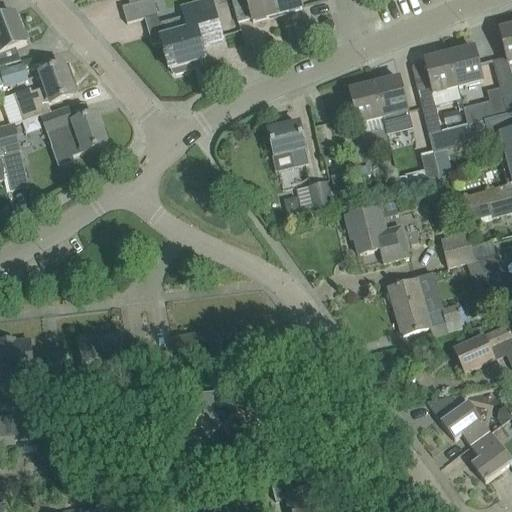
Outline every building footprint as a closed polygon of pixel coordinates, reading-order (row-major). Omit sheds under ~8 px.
[(145,21),(158,17),(152,0),(128,0),(130,7),(122,9),(127,26),(145,21)] [(230,0),(233,8),(238,25),(252,21),(253,24),(278,17),(272,0),(230,0)] [(272,0),(278,17),(302,10),(298,0),(272,0)] [(153,46),(162,44),(166,59),(164,60),(165,64),(167,64),(170,72),(172,72),(172,75),(176,77),(188,73),(190,70),(189,67),(205,62),(202,49),(223,43),(211,2),(182,10),(188,32),(163,39),(158,17),(145,21),(153,46)] [(0,22),(0,69),(6,68),(1,56),(26,46),(15,16),(0,22)] [(511,29),(500,32),(507,60),(508,66),(511,64),(511,29)] [(458,90),(483,84),(474,51),(449,57),(458,90)] [(433,96),(458,90),(449,57),(425,63),(433,96)] [(74,98),(68,83),(75,81),(69,65),(50,72),(41,75),(47,90),(33,95),(32,91),(15,98),(25,124),(51,114),(48,107),(74,98)] [(28,81),(24,67),(1,74),(0,73),(0,88),(4,88),(5,88),(28,81)] [(399,81),(375,87),(383,122),(387,137),(412,131),(408,115),(404,100),(399,81)] [(375,87),(350,93),(355,113),(359,128),(383,122),(375,87)] [(500,91),(506,117),(511,115),(511,88),(500,91)] [(494,120),(506,117),(500,91),(487,94),(494,120)] [(441,134),(435,108),(422,111),(429,137),(456,130),(441,134)] [(74,125),(69,109),(41,119),(52,149),(52,150),(59,169),(75,164),(73,159),(107,147),(96,117),(74,125)] [(440,182),(449,180),(441,153),(461,149),(460,143),(487,137),(483,123),(456,130),(429,137),(433,154),(440,182)] [(0,130),(0,159),(2,159),(20,155),(12,127),(0,130)] [(285,130),(269,134),(275,159),(291,155),(294,171),(308,167),(305,152),(299,127),(285,130)] [(506,162),(511,160),(511,133),(500,137),(506,162)] [(428,184),(440,182),(433,154),(420,157),(428,184)] [(11,194),(29,190),(20,155),(2,159),(11,194)] [(457,215),(473,211),(489,206),(502,203),(511,199),(511,160),(506,162),(501,164),(507,187),(498,190),(498,191),(453,202),(457,215)] [(338,203),(350,200),(344,176),(332,179),(338,203)] [(303,216),(335,208),(329,184),(297,191),(303,216)] [(493,222),(511,216),(511,199),(502,203),(489,206),(473,211),(457,215),(459,226),(465,225),(466,230),(493,223),(493,222)] [(386,233),(383,221),(398,218),(396,207),(346,219),(350,236),(354,235),(360,258),(380,253),(383,266),(409,260),(401,229),(386,233)] [(472,249),(466,236),(441,243),(448,272),(467,267),(467,268),(479,265),(477,261),(473,250),(472,249)] [(477,261),(479,265),(488,286),(493,296),(505,293),(502,282),(503,282),(492,244),(472,249),(473,250),(477,261)] [(388,297),(387,300),(387,304),(388,307),(391,309),(395,310),(403,339),(430,331),(416,282),(399,287),(396,288),(396,289),(389,292),(390,295),(388,297)] [(458,307),(444,312),(447,326),(462,322),(459,310),(458,307)] [(472,344),(454,352),(465,376),(483,368),(495,362),(507,358),(511,355),(511,337),(508,329),(486,339),(486,338),(472,344)] [(222,376),(215,335),(178,341),(180,358),(172,359),(172,356),(159,358),(162,379),(185,375),(183,367),(197,364),(200,379),(222,376)] [(123,382),(146,379),(141,347),(128,349),(129,353),(121,354),(118,337),(81,342),(84,368),(121,363),(123,382)] [(15,345),(14,341),(0,343),(0,344),(0,346),(0,383),(35,379),(34,374),(33,363),(30,343),(15,345)] [(48,393),(63,392),(61,353),(45,354),(46,372),(47,377),(48,393)] [(81,394),(117,390),(116,378),(80,382),(81,394)] [(209,474),(246,468),(244,457),(271,441),(257,420),(258,415),(256,411),(251,410),(247,412),(243,405),(245,404),(238,393),(222,403),(218,396),(203,397),(205,414),(206,419),(214,433),(222,429),(229,442),(233,439),(238,448),(205,453),(209,474)] [(438,421),(457,407),(452,400),(426,405),(438,421)] [(471,450),(490,436),(468,405),(441,425),(455,444),(462,438),(471,450)] [(0,440),(16,439),(16,444),(34,443),(32,418),(14,420),(0,420),(0,440)] [(94,427),(75,428),(77,445),(96,443),(94,427)] [(485,486),(511,466),(490,436),(471,450),(479,461),(471,467),(485,486)] [(86,483),(84,502),(110,505),(113,478),(95,476),(94,484),(86,483)] [(317,511),(317,510),(319,510),(314,492),(299,496),(297,483),(273,488),(276,504),(285,502),(287,511),(317,511)]
